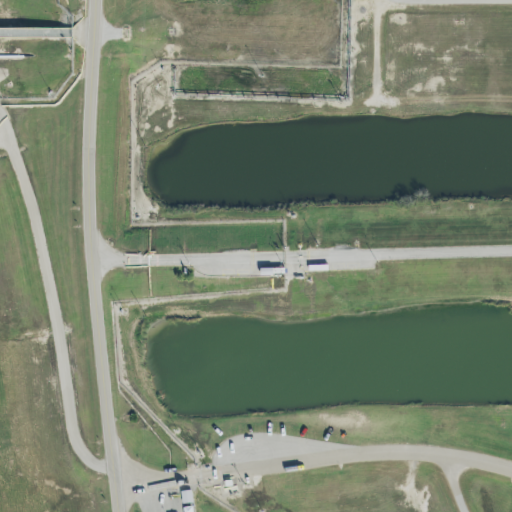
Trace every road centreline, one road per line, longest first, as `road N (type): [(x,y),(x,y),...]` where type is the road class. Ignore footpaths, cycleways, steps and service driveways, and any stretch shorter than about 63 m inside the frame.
road 1 (residential): [(0,138),(28,188),(90,471),(116,494),(348,461),(436,459),(511,474)]
road 2 (tertiary): [(95,262),(511,258)]
road 3 (tertiary): [(101,0),(95,262)]
road 4 (residential): [(95,262),(118,511)]
